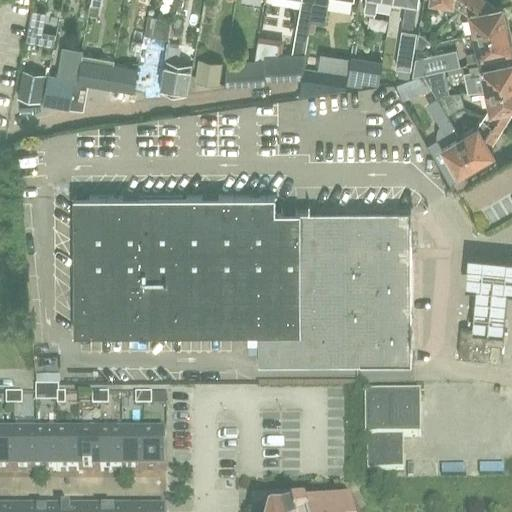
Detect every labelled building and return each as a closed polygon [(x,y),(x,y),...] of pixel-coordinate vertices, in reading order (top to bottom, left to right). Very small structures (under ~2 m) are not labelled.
[(300,0),(296,27),(309,29),(311,18),(312,18),(315,0),(300,0)] [(315,0),(312,18),(324,20),(326,0),(350,0),(354,1),(353,0),(315,0)] [(382,0),(391,1),(391,0),(366,0),(364,12),(374,13),(376,0),(382,0)] [(391,0),(391,1),(405,4),(402,27),(412,29),(416,0),(391,0)] [(438,0),(451,2),(460,8),(465,0),(438,0)] [(485,0),(465,0),(460,8),(472,17),(475,33),(509,26),(507,17),(504,16),(502,6),(496,8),(485,0)] [(144,36),(168,41),(171,20),(148,16),(144,36)] [(183,17),(178,46),(191,49),(197,19),(183,17)] [(509,26),(475,33),(479,52),(467,54),(468,63),(496,58),(495,53),(511,49),(509,40),(511,38),(509,26)] [(421,49),(429,41),(419,33),(417,46),(421,49)] [(411,71),(414,52),(399,50),(396,69),(400,69),(411,71)] [(302,80),(304,69),(306,54),(264,55),(264,59),(228,61),(224,87),(266,85),(265,81),(302,80)] [(77,83),(110,89),(114,64),(115,61),(82,55),(78,79),(77,83)] [(347,86),(363,89),(368,60),(352,57),(349,76),(347,86)] [(195,81),(219,86),(223,63),(199,59),(195,81)] [(160,91),(187,96),(192,65),(165,60),(160,91)] [(471,77),(484,74),(487,91),(511,87),(511,61),(482,68),(482,66),(469,68),(471,77)] [(138,68),(114,64),(110,89),(133,93),(138,68)] [(304,69),(302,80),(299,98),(346,92),(347,86),(349,76),(304,69)] [(22,70),(17,99),(42,103),(47,75),(22,70)] [(437,99),(438,98),(440,95),(449,94),(444,70),(423,75),(437,99)] [(77,83),(78,79),(48,74),(43,102),(73,108),(77,83)] [(511,87),(487,91),(490,106),(483,117),(503,130),(511,115),(511,87)] [(449,94),(440,95),(464,106),(460,93),(449,94)] [(464,106),(440,95),(438,98),(448,114),(464,107),(464,106)] [(469,170),(478,165),(461,136),(448,114),(438,98),(437,99),(429,104),(436,117),(438,116),(442,122),(439,126),(438,131),(439,137),(429,142),(452,182),(459,177),(458,174),(466,169),(469,170)] [(461,136),(478,165),(485,161),(485,158),(493,153),(491,149),(503,130),(483,117),(477,126),(461,136)] [(311,212),(300,212),(276,212),(276,196),(73,197),(74,334),(258,333),(258,364),(411,364),(410,212),(311,212)] [(511,265),(469,262),(467,293),(476,294),(474,315),(505,318),(506,297),(511,297),(511,265)] [(472,330),(461,329),(458,357),(490,360),(492,343),(503,344),(505,323),(473,320),(472,330)] [(44,386),(36,386),(36,398),(44,398),(44,386)] [(14,394),(14,406),(22,406),(22,394),(14,394)] [(57,394),(57,406),(66,406),(66,394),(57,394)] [(109,394),(100,394),(100,406),(109,406),(109,394)] [(143,394),(143,406),(152,406),(152,394),(143,394)] [(421,438),(421,395),(365,395),(366,438),(367,438),(367,471),(403,470),(403,438),(421,438)] [(0,471),(14,471),(14,429),(0,429),(0,471)] [(15,429),(14,429),(14,471),(35,471),(35,434),(15,434),(15,429)] [(35,434),(35,471),(57,471),(57,434),(35,434)] [(78,434),(57,434),(57,471),(78,471),(78,434)] [(100,471),(100,434),(78,434),(78,471),(100,471)] [(122,434),(100,434),(100,471),(122,471),(122,434)] [(122,471),(143,471),(143,434),(122,434),(122,471)] [(166,434),(143,434),(143,471),(166,471),(166,434)] [(446,478),(442,459),(428,462),(432,481),(446,478)]
